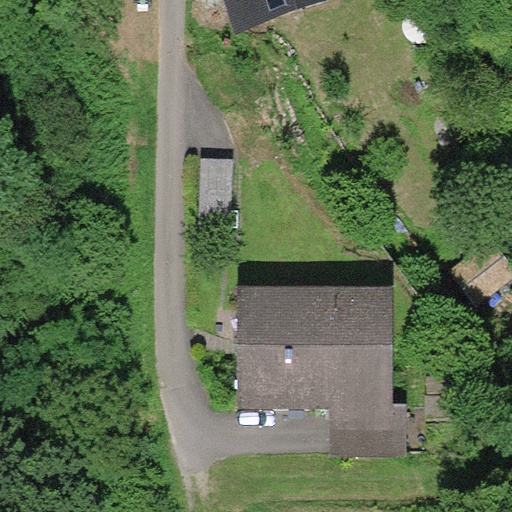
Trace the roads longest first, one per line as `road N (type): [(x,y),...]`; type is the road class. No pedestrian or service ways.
road 1 (track): [(185,463),(511,488)]
road 2 (unknown): [(399,0),(511,171)]
